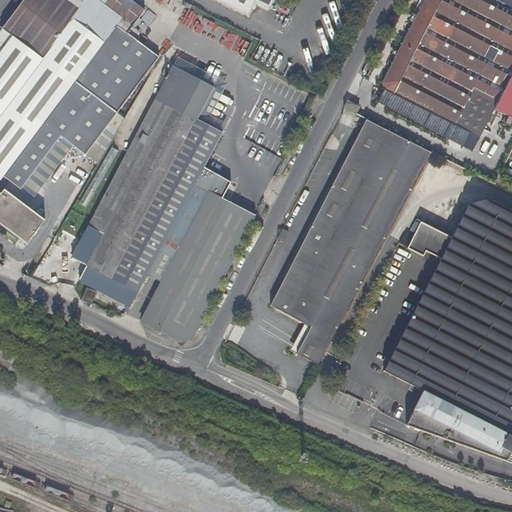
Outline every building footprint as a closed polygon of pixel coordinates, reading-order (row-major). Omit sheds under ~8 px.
[(0,180),(3,176),(74,82),(117,112),(157,58),(126,34),(143,12),(127,0),(67,0),(68,1),(80,10),(43,60),(2,29),(0,31),(0,180)] [(43,60),(80,10),(68,1),(67,0),(23,0),(2,29),(43,60)] [(221,0),(249,14),(256,0),(266,0),(265,3),(270,6),(273,0),(221,0)] [(511,10),(510,10),(491,0),(424,0),(416,16),(420,19),(417,24),(414,23),(383,82),(385,89),(396,94),(398,89),(434,107),(432,112),(456,125),(467,131),(479,137),(504,88),(511,92),(511,10)] [(511,5),(511,0),(491,0),(510,10),(511,5)] [(197,120),(221,133),(222,134),(227,124),(211,116),(227,84),(177,57),(173,66),(213,87),(197,120)] [(195,183),(221,133),(197,120),(213,87),(173,66),(167,63),(162,75),(168,78),(90,226),(104,233),(88,265),(139,292),(153,264),(163,246),(195,183)] [(86,155),(87,153),(117,113),(117,112),(74,82),(3,176),(11,182),(20,189),(60,136),(86,155)] [(432,112),(434,107),(398,89),(396,94),(392,101),(428,120),(432,112)] [(359,107),(348,101),(345,108),(356,114),(358,110),(359,107)] [(282,293),(275,307),(305,323),(311,326),(298,352),(319,363),(431,153),(369,121),(278,291),(282,293)] [(467,131),(456,125),(453,130),(465,136),(467,131)] [(111,147),(79,203),(86,207),(118,151),(111,147)] [(473,161),(469,173),(496,183),(501,171),(473,161)] [(11,182),(3,176),(0,180),(0,193),(1,194),(5,190),(11,182)] [(211,191),(195,183),(163,246),(178,253),(211,191)] [(211,191),(228,200),(232,192),(215,183),(211,191)] [(0,193),(0,223),(27,244),(45,221),(5,190),(1,194),(0,193)] [(228,200),(211,191),(178,253),(168,272),(142,322),(160,331),(166,320),(228,200)] [(255,205),(232,192),(228,200),(256,215),(259,208),(255,205)] [(509,224),(511,216),(511,211),(487,198),(469,203),(509,224)] [(195,333),(256,215),(228,200),(166,320),(195,333)] [(511,463),(511,216),(509,224),(469,203),(440,261),(452,267),(437,299),(424,292),(384,371),(424,391),(437,398),(431,410),(420,431),(511,463)] [(66,230),(61,227),(60,229),(57,234),(62,237),(66,230)] [(283,228),(278,238),(284,241),(289,231),(283,228)] [(62,237),(59,241),(57,245),(77,256),(85,241),(66,230),(62,237)] [(178,253),(163,246),(153,264),(168,272),(178,253)] [(452,267),(440,261),(432,276),(424,292),(437,299),(452,267)] [(64,282),(61,273),(48,278),(51,286),(52,286),(64,282)] [(96,274),(92,283),(129,303),(134,294),(96,274)] [(83,300),(93,304),(96,297),(98,292),(88,288),(83,300)] [(282,293),(278,291),(271,304),(275,307),(282,293)] [(193,339),(195,333),(166,320),(160,331),(180,341),(193,339)] [(311,326),(305,323),(292,348),(298,352),(311,326)]
